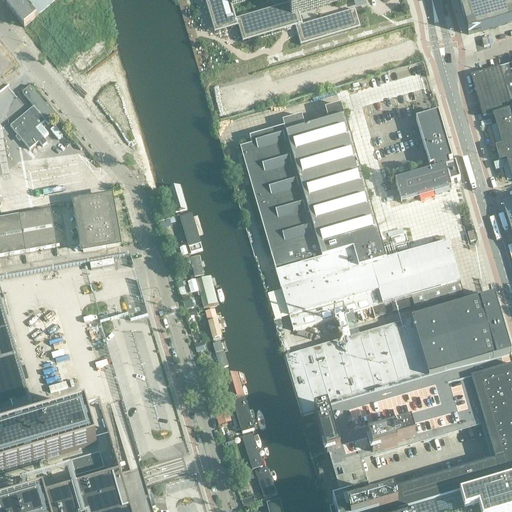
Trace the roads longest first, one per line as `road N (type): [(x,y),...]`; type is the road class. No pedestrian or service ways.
road 1 (unclassified): [(162,299),(115,167),(0,27)]
road 2 (tertiary): [(511,300),(444,69)]
road 3 (residential): [(226,511),(162,299)]
